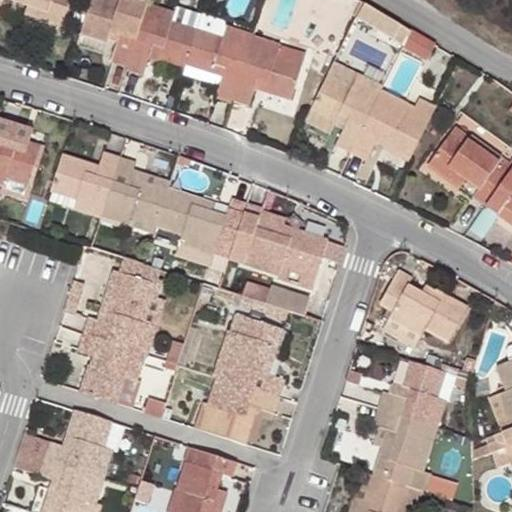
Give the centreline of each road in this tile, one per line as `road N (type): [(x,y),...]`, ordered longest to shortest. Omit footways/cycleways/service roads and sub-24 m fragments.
road 1 (residential): [(374,218),(99,105),(0,75)]
road 2 (residential): [(374,218),(280,511)]
road 3 (residential): [(511,286),(374,218)]
road 4 (unclassified): [(385,0),(511,74)]
